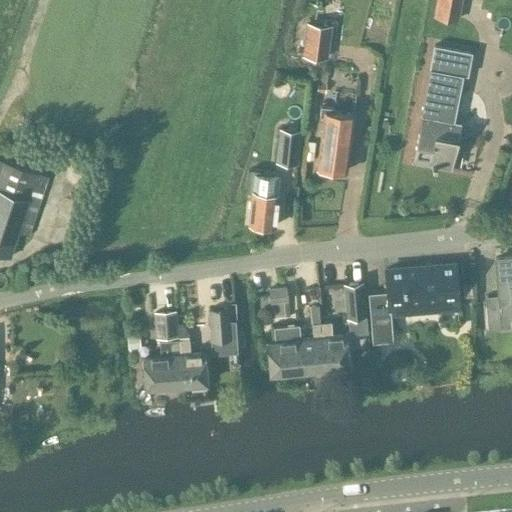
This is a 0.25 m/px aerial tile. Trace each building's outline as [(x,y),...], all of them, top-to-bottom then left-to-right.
[(461,0),(436,0),(433,15),(458,19),(461,0)] [(306,21),(302,54),(328,57),(331,24),(306,21)] [(411,160),(415,161),(451,168),(460,121),(453,120),(462,74),(467,75),(472,52),(434,44),(411,160)] [(316,92),(326,93),(327,83),(318,82),(316,92)] [(317,163),(317,166),(330,168),(332,171),(339,172),(343,169),(346,170),(354,112),(334,110),(335,106),(322,104),(320,114),(324,114),(320,147),(317,163)] [(279,134),(276,159),(296,161),(299,137),(279,134)] [(4,160),(0,159),(0,251),(10,255),(18,232),(30,235),(50,172),(40,169),(38,171),(5,161),(4,160)] [(248,168),(245,189),(252,189),(249,222),(275,224),(278,192),(276,192),(278,174),(263,173),(264,170),(248,168)] [(498,294),(485,296),(486,313),(488,327),(501,326),(500,312),(511,311),(511,256),(495,258),(498,294)] [(372,342),(393,340),(389,302),(457,296),(454,263),(385,268),(387,290),(367,292),(372,342)] [(366,332),(362,282),(343,283),(346,316),(348,315),(350,333),(366,332)] [(319,304),(310,305),(310,306),(312,322),(321,322),(319,305),(319,304)] [(227,306),(208,308),(211,340),(210,340),(211,355),(237,353),(235,320),(228,321),(227,306)] [(156,341),(160,340),(178,339),(176,309),(154,311),(156,341)] [(331,321),(321,322),(324,366),(347,364),(345,334),(332,335),(331,321)] [(313,337),(300,339),(302,368),(324,366),(321,322),(312,322),(313,337)] [(274,341),(267,342),(270,371),(302,368),(300,339),(298,324),(273,326),(274,341)] [(139,333),(127,334),(128,348),(140,347),(139,333)] [(179,339),(182,383),(191,382),(191,387),(206,386),(204,351),(190,352),(189,338),(179,339)] [(160,340),(161,354),(142,356),(144,386),(182,383),(179,339),(178,339),(160,340)]
